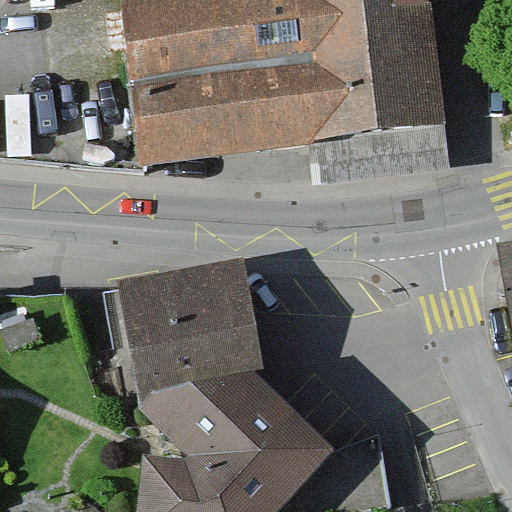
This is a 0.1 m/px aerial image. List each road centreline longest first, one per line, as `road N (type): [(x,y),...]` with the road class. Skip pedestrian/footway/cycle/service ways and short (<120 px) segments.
road 1 (tertiary): [(430,222),(193,226),(0,208)]
road 2 (residential): [(481,211),(456,0)]
road 3 (residential): [(469,368),(396,436),(419,511)]
road 4 (residential): [(430,222),(469,368)]
